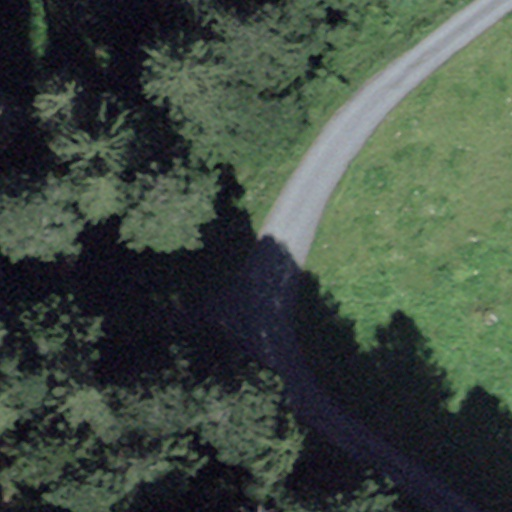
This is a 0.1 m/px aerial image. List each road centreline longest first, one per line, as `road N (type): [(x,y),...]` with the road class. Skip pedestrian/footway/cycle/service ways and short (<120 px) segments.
road 1 (track): [(417,511),(296,402),(250,330),(275,254),(321,163),(388,86),(505,0)]
road 2 (track): [(0,318),(183,320),(250,330)]
